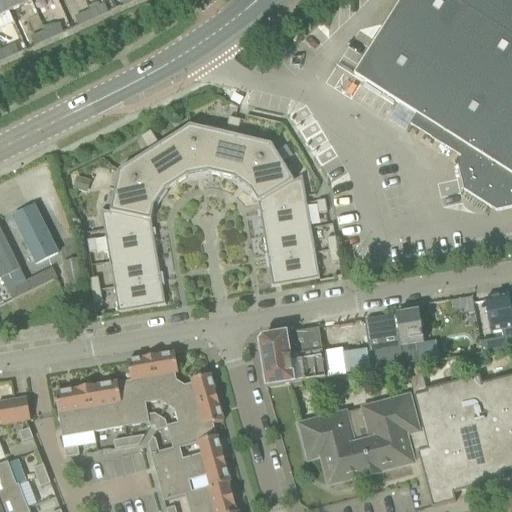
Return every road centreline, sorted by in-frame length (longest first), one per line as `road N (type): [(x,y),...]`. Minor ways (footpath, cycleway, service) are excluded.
road 1 (unclassified): [(0,150),(183,55),(259,0)]
road 2 (residential): [(229,326),(511,273)]
road 3 (residential): [(0,365),(229,326)]
road 4 (residential): [(276,511),(229,326)]
